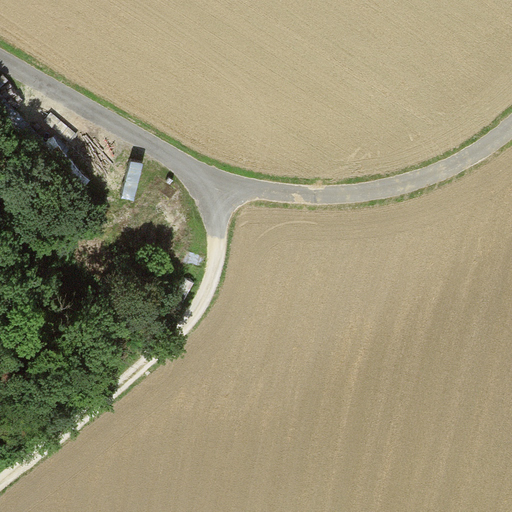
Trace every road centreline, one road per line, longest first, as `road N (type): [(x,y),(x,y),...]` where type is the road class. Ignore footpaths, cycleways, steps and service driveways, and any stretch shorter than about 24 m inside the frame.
road 1 (track): [(511,126),(474,157),(374,192),(214,189),(0,66)]
road 2 (track): [(214,189),(219,229),(209,287),(190,324),(0,486)]
